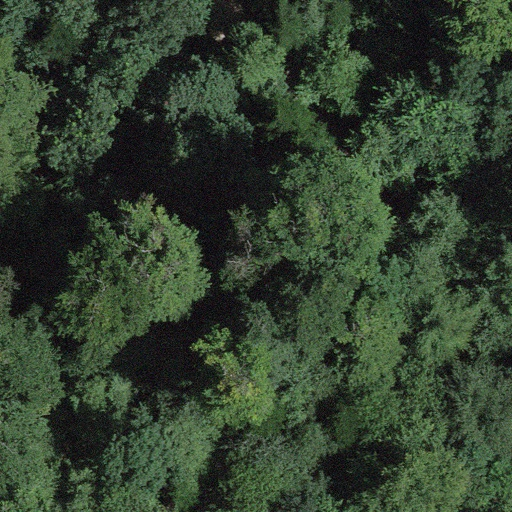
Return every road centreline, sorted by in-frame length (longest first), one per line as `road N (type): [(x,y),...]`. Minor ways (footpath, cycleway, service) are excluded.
road 1 (track): [(210,0),(442,299)]
road 2 (track): [(442,299),(511,455)]
